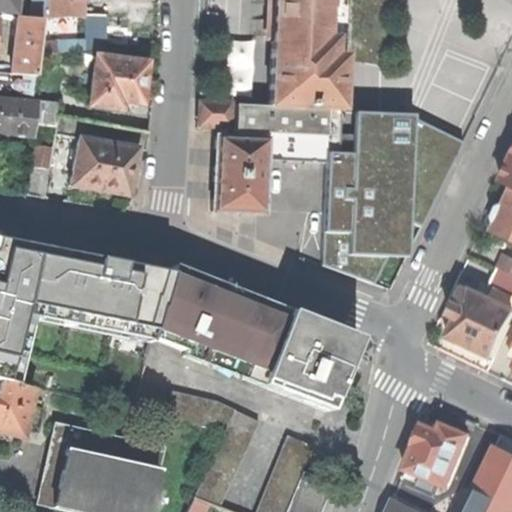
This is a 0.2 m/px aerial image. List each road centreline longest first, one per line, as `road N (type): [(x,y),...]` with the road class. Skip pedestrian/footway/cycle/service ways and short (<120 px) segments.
road 1 (residential): [(160,242),(406,334)]
road 2 (residential): [(511,98),(406,334)]
road 3 (residential): [(182,0),(160,242)]
road 4 (residential): [(0,213),(160,242)]
road 5 (residential): [(359,511),(404,362)]
